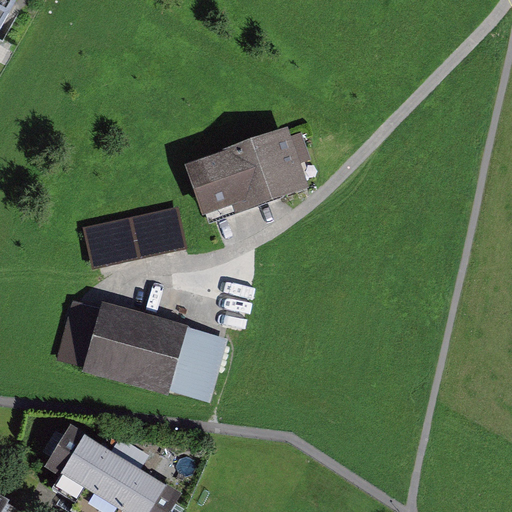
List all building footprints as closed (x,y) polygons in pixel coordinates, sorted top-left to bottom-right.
[(0,0),(0,27),(16,0),(0,0)] [(208,161),(224,212),(307,185),(290,134),(208,161)] [(92,215),(100,261),(188,246),(180,199),(92,215)] [(93,357),(212,392),(228,337),(109,302),(93,357)] [(84,432),(56,479),(98,505),(110,511),(146,511),(165,482),(84,432)] [(0,511),(20,511),(0,499),(0,511)]
